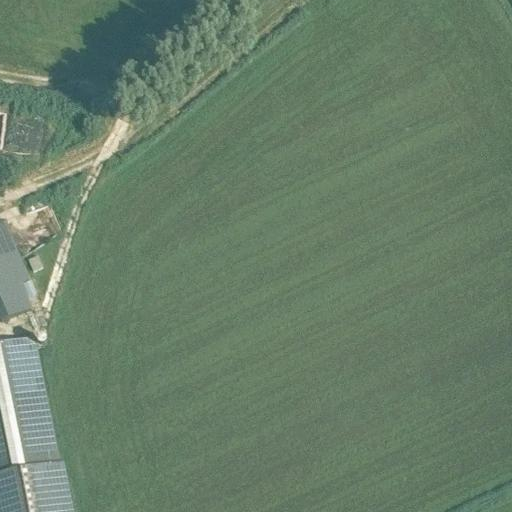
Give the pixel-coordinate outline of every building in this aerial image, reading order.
[(0,145),(44,151),(48,122),(3,116),(0,139),(0,145)] [(23,314),(19,303),(27,300),(21,285),(28,282),(2,221),(0,222),(0,318),(2,323),(23,314)] [(37,255),(27,259),(33,271),(42,267),(37,255)] [(31,283),(23,286),(30,300),(37,297),(31,283)] [(0,511),(70,511),(61,465),(59,465),(34,340),(0,346),(0,511)]
